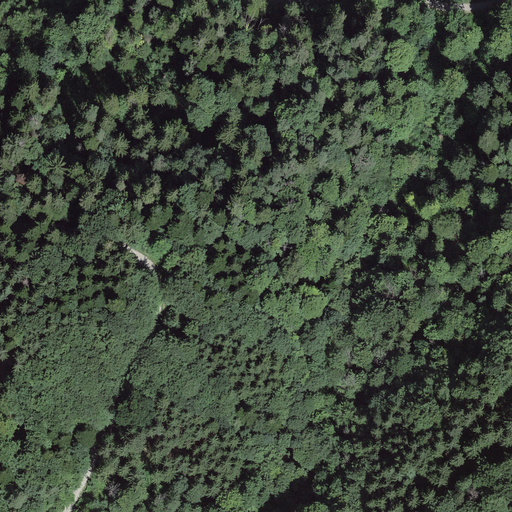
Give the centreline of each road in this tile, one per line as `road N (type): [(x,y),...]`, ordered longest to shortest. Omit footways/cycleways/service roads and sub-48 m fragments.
road 1 (track): [(66,511),(155,317),(155,279),(141,258),(109,247),(0,228)]
road 2 (track): [(440,6),(436,73),(417,140)]
